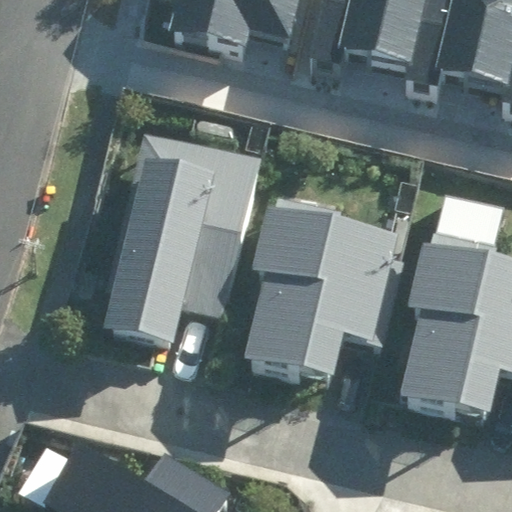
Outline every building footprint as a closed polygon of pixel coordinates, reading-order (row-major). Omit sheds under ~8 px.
[(319,113),(472,144),(483,87),(454,82),(470,0),(353,0),(348,29),(277,15),(264,80),(323,91),(319,113)] [(511,0),(503,0),(501,13),(511,15),(511,0)] [(263,163),(149,131),(110,289),(120,291),(108,335),(178,351),(186,312),(226,321),(263,163)] [(247,369),(336,388),(349,346),(385,355),(407,266),(397,264),(399,249),(272,219),(255,280),(267,283),(247,369)] [(511,277),(426,258),(413,317),(425,320),(405,406),(494,426),(503,386),(511,387),(511,277)] [(228,511),(234,501),(170,462),(148,496),(112,474),(109,479),(97,471),(99,465),(83,455),(49,511),(228,511)]
